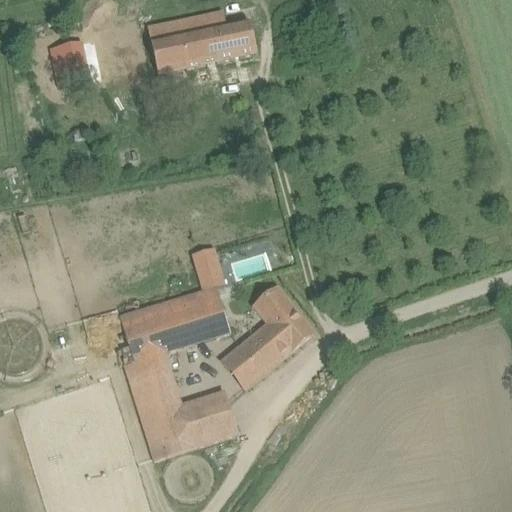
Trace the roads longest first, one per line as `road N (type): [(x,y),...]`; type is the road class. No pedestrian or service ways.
road 1 (track): [(511,286),(335,347),(228,511)]
road 2 (track): [(335,347),(267,94)]
